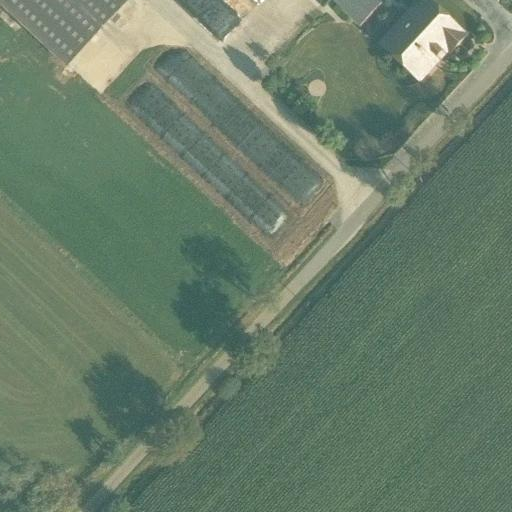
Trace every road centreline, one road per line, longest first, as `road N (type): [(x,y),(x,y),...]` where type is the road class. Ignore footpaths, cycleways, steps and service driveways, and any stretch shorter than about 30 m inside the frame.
road 1 (residential): [(511,54),(89,511)]
road 2 (unknown): [(154,0),(368,209)]
